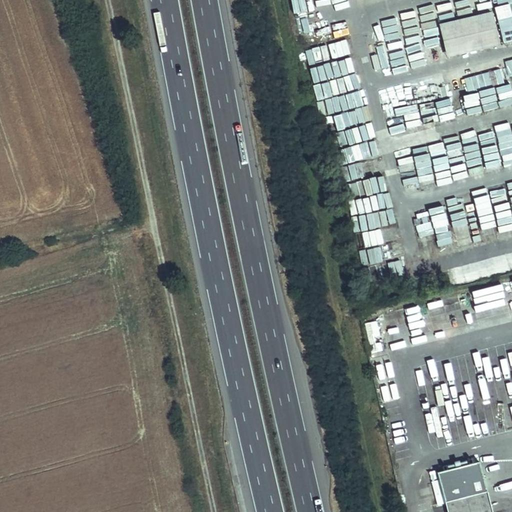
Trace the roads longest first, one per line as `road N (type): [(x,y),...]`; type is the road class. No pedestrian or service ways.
road 1 (motorway): [(166,0),(272,511)]
road 2 (motorway): [(311,511),(206,0)]
